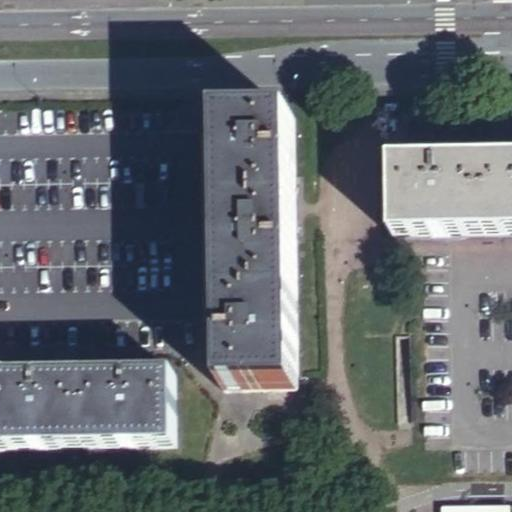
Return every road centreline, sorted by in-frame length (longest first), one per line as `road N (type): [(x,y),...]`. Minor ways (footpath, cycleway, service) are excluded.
road 1 (tertiary): [(0,74),(511,66)]
road 2 (tertiary): [(511,16),(0,20)]
